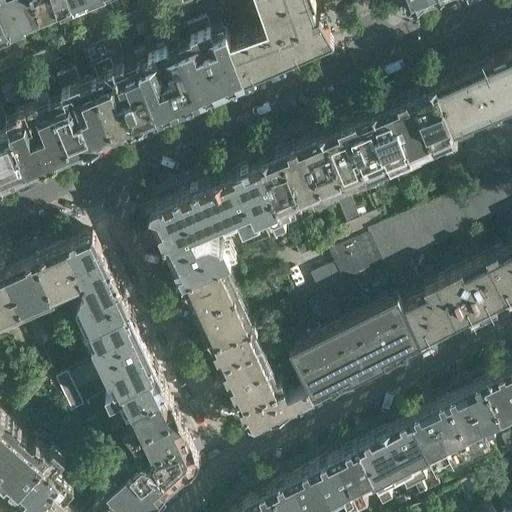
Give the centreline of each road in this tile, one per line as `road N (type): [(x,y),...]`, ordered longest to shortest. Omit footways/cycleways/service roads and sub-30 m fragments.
road 1 (residential): [(99,173),(228,463)]
road 2 (residential): [(511,321),(228,463)]
road 3 (residential): [(99,173),(383,54)]
road 4 (residential): [(383,54),(511,0)]
